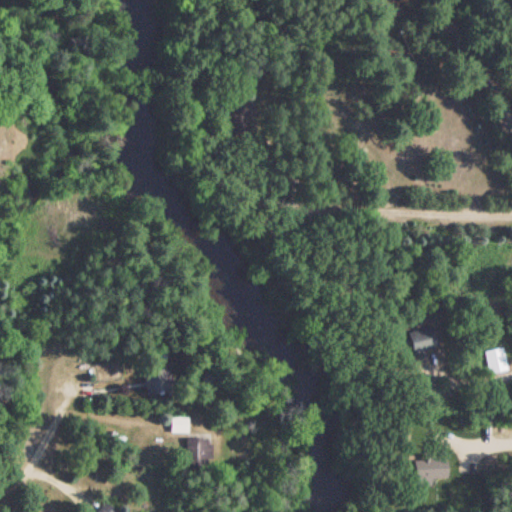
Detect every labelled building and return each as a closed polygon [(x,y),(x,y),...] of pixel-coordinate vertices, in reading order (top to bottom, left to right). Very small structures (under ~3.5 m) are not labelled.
[(486,375),(504,370),(499,347),(481,351),(486,375)] [(141,370),(141,394),(166,394),(166,370),(141,370)] [(167,433),(184,433),(184,416),(167,416),(167,433)] [(183,462),(197,462),(197,441),(183,441),(183,462)] [(91,511),(116,511),(117,511),(97,501),(91,511)]
